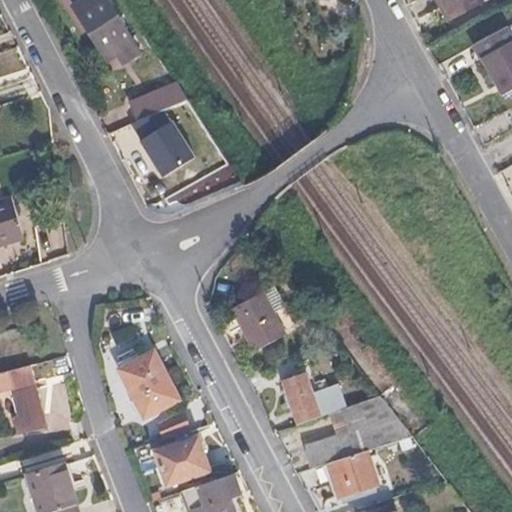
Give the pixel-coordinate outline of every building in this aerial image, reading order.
[(138,42),(110,0),(109,0),(78,0),(75,2),(113,57),(138,42)] [(296,1),(295,0),(280,0),(286,8),(296,1)] [(439,0),(451,20),(487,0),(439,0)] [(511,89),(511,35),(507,26),(476,43),(502,95),(511,89)] [(138,120),(178,101),(171,85),(132,103),(138,120)] [(188,124),(178,101),(138,120),(148,140),(188,124)] [(0,244),(21,238),(8,196),(0,198),(0,244)] [(285,320),(273,300),(262,308),(261,306),(234,324),(254,354),(281,336),(275,327),(285,320)] [(335,333),(319,312),(308,321),(322,341),(335,333)] [(179,399),(154,351),(117,369),(143,417),(179,399)] [(51,422),(36,366),(36,362),(0,370),(0,388),(12,386),(23,429),(51,422)] [(310,398),(302,375),(280,383),(296,425),(330,413),(324,393),(310,398)] [(341,410),(351,436),(307,451),(313,470),(330,464),(342,499),(343,498),(344,504),(379,492),(377,486),(378,486),(368,451),(414,435),(392,406),(382,394),(341,410)] [(190,431),(184,412),(156,425),(160,440),(190,431)] [(208,470),(197,437),(154,450),(165,484),(208,470)] [(29,476),(40,511),(79,511),(64,464),(29,476)] [(236,511),(232,497),(240,494),(233,473),(183,491),(190,511),(236,511)] [(449,511),(430,486),(412,491),(427,511),(449,511)]
